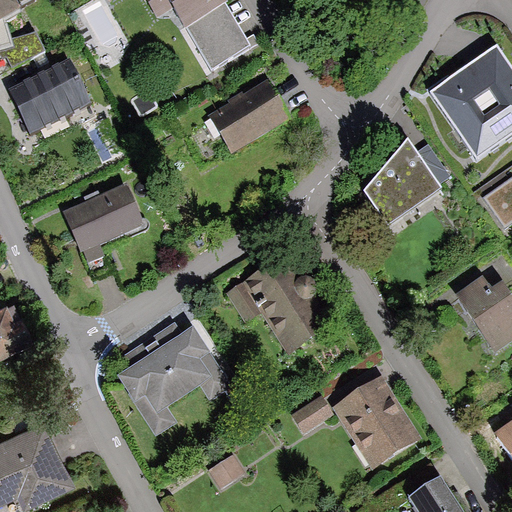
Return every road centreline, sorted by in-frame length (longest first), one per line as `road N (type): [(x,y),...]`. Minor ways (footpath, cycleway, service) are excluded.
road 1 (residential): [(505,511),(325,236),(298,207)]
road 2 (residential): [(298,207),(65,347)]
road 3 (residential): [(65,347),(150,511)]
road 4 (residential): [(453,0),(346,148)]
road 5 (residential): [(260,0),(346,148)]
road 6 (residential): [(0,208),(65,347)]
